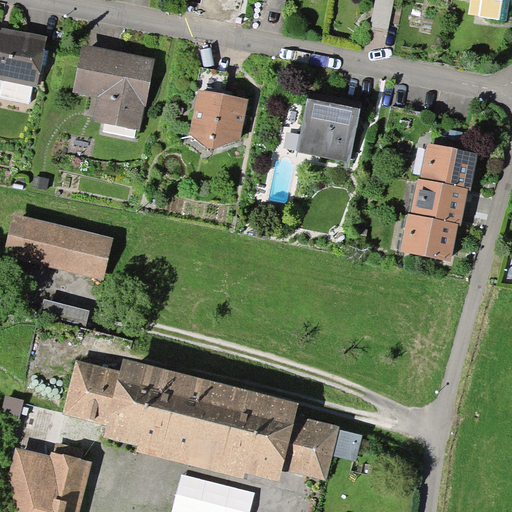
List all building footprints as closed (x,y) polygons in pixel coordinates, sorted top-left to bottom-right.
[(241,0),(210,0),(206,18),(236,25),(241,0)] [(288,0),(264,0),(262,7),(284,13),(288,0)] [(395,0),(375,0),(371,27),(391,30),(395,0)] [(48,41),(0,32),(0,83),(0,84),(0,99),(26,105),(29,89),(38,91),(48,41)] [(150,60),(78,48),(69,97),(97,101),(93,124),(102,126),(101,136),(136,142),(150,60)] [(196,70),(183,142),(234,151),(243,104),(230,101),(231,94),(225,92),(227,75),(196,70)] [(306,96),(294,158),(347,168),(358,106),(306,96)] [(479,158),(426,149),(421,185),(469,192),(473,193),(479,158)] [(421,185),(414,184),(408,221),(454,228),(463,229),(469,192),(421,185)] [(403,219),(397,255),(449,263),(454,228),(408,221),(403,219)] [(109,243),(8,220),(0,253),(0,261),(100,284),(109,243)] [(111,376),(73,367),(60,419),(97,428),(93,443),(274,487),(278,473),(324,484),(337,431),(291,420),(294,408),(114,364),(111,376)] [(73,511),(84,467),(7,450),(0,480),(0,511),(73,511)] [(247,511),(253,492),(182,474),(172,511),(247,511)]
